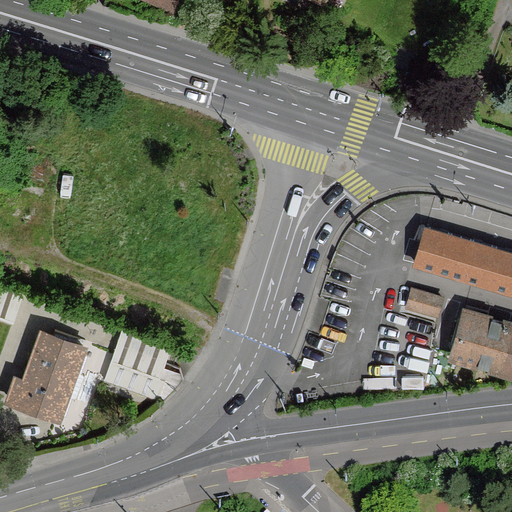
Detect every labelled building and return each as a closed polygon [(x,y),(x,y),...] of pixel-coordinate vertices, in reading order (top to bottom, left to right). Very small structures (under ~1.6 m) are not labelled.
[(154,0),(175,8),(178,0),(154,0)] [(390,70),(360,60),(352,83),(383,92),(390,70)] [(511,251),(430,228),(419,264),(511,290),(511,251)] [(442,298),(413,289),(409,304),(439,313),(442,298)] [(511,324),(467,312),(455,355),(511,371),(511,324)] [(125,325),(119,342),(152,354),(146,371),(113,360),(105,381),(160,400),(167,380),(162,379),(167,364),(174,343),(125,325)] [(18,377),(11,398),(59,416),(84,345),(45,331),(27,380),(18,377)] [(152,354),(119,342),(113,360),(146,371),(152,354)]
